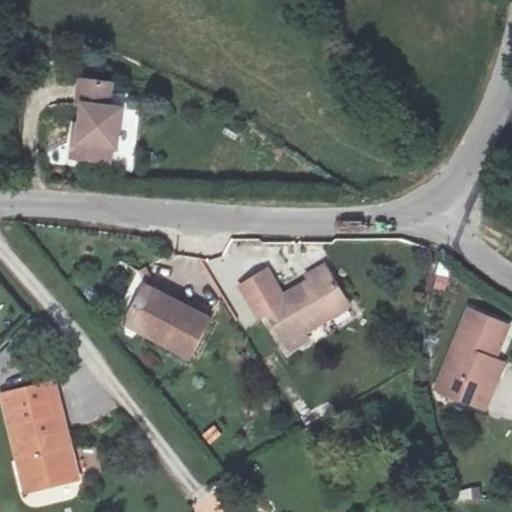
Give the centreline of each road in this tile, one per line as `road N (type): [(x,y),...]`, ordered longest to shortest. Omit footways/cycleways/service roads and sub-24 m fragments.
road 1 (unclassified): [(0,203),(337,223),(430,207)]
road 2 (residential): [(195,493),(0,246)]
road 3 (unclassified): [(430,207),(478,150),(511,66)]
